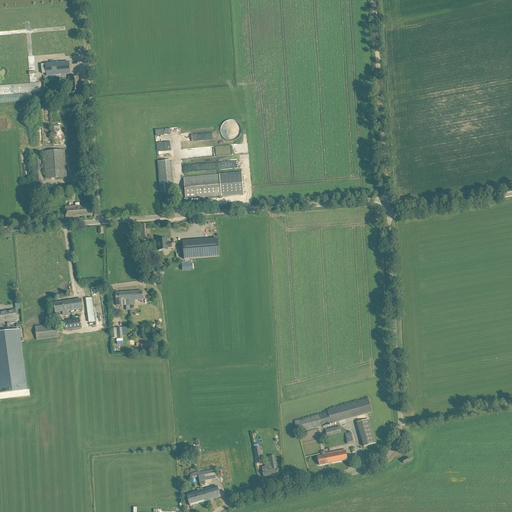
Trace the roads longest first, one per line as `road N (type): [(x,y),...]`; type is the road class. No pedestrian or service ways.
road 1 (unclassified): [(209,511),(359,469),(391,441),(388,207)]
road 2 (unclassified): [(99,221),(377,199),(388,207)]
road 3 (track): [(388,207),(372,0)]
road 4 (unclassified): [(99,221),(81,42)]
road 5 (unclassified): [(388,207),(400,213),(511,193)]
